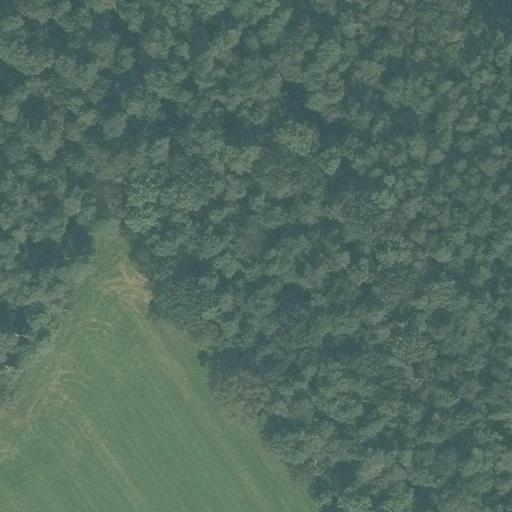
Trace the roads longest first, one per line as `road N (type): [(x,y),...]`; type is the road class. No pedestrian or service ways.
road 1 (track): [(29,222),(206,174),(470,63)]
road 2 (track): [(455,511),(206,174)]
road 3 (track): [(81,0),(116,203)]
